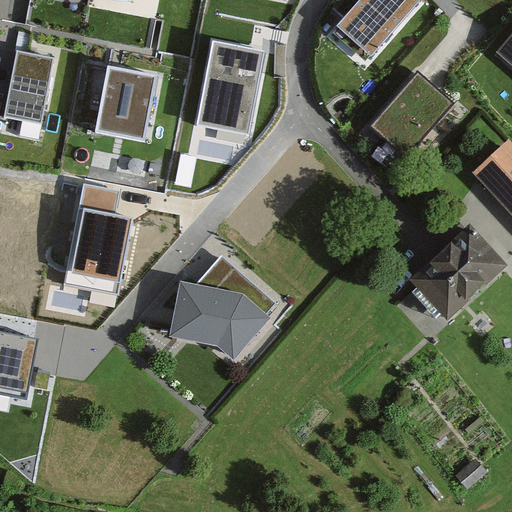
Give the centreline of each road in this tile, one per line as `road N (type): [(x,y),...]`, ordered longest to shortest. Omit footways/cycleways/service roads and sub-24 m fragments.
road 1 (residential): [(106,335),(306,114)]
road 2 (residential): [(306,114),(429,249)]
